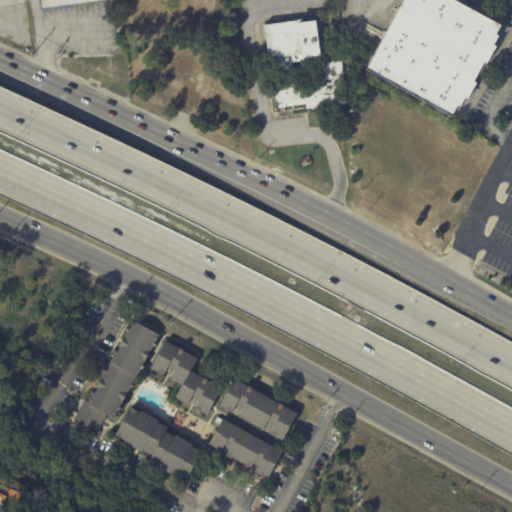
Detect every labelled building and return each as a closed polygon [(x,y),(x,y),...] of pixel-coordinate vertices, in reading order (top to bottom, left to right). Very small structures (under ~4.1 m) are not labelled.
[(114,0),(113,1),(44,10),(42,0),(114,0)] [(454,0),(500,25),(495,34),(497,36),(492,45),(495,46),(485,65),(482,63),(472,82),(475,84),(465,102),(462,100),(457,109),(455,108),(449,117),(364,70),(402,0),(454,0)] [(321,55),(308,57),(308,60),(296,62),(299,89),(329,86),(326,62),(346,59),(352,103),(310,108),(310,104),(282,107),(276,58),(271,59),(267,24),(299,20),(300,22),(316,20),(321,55)] [(146,371),(120,419),(110,414),(100,433),(76,421),(86,402),(92,406),(137,322),(164,337),(146,371)] [(201,359),(194,371),(209,379),(210,378),(214,380),(213,382),(227,389),(212,416),(200,409),(204,401),(197,398),(193,405),(180,398),(187,386),(175,379),(179,372),(173,368),(169,375),(155,367),(169,341),(184,350),(185,348),(189,350),(188,352),(201,359)] [(301,414),(286,440),(274,433),(278,426),(271,422),(267,430),(243,416),(247,409),(240,405),(236,412),(223,405),(238,379),(252,387),(253,385),(257,387),(256,389),(283,404),(284,402),(289,404),(287,406),(301,414)] [(198,447),(197,448),(207,454),(192,481),(182,476),(181,478),(164,468),(165,467),(155,462),(158,457),(148,452),(147,454),(130,444),(131,442),(121,436),(136,409),(145,414),(146,412),(164,422),(163,424),(173,429),(171,434),(179,438),(180,437),(198,447)] [(283,447),(287,450),(274,475),(267,471),(266,473),(260,470),(263,463),(259,461),(256,467),(250,463),(251,462),(238,455),(237,456),(230,453),(233,447),(229,445),(226,450),(213,442),(227,417),(283,447)]
